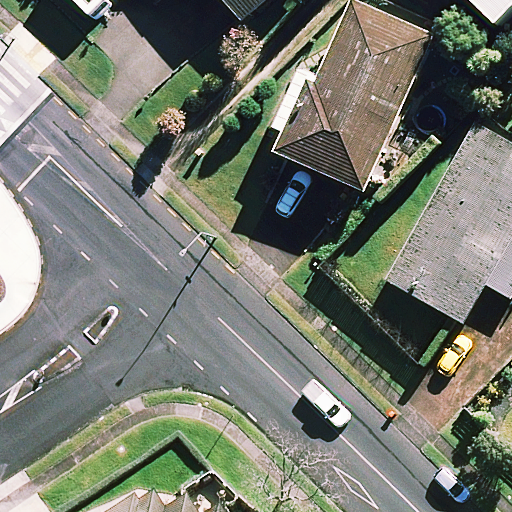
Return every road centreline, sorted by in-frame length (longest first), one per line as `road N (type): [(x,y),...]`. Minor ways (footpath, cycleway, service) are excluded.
road 1 (residential): [(172,273),(417,511)]
road 2 (residential): [(0,109),(172,273)]
road 3 (residential): [(172,273),(0,401)]
